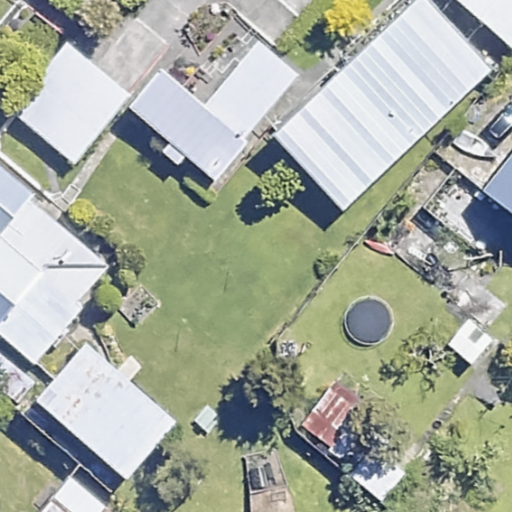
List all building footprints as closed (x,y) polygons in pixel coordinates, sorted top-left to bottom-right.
[(511,0),(383,0),(264,146),(370,232),(511,58),(511,0)] [(110,107),(33,44),(0,83),(0,116),(60,166),(110,107)] [(184,109),(237,153),(289,92),(235,47),(184,109)] [(139,72),(110,107),(208,189),(237,153),(139,72)] [(511,122),(448,201),(511,251),(511,122)] [(106,287),(0,198),(0,380),(16,394),(106,287)] [(83,350),(26,418),(124,500),(181,432),(83,350)] [(372,419),(321,386),(296,425),(347,458),(372,419)] [(404,476),(378,447),(343,478),(370,507),(404,476)]
